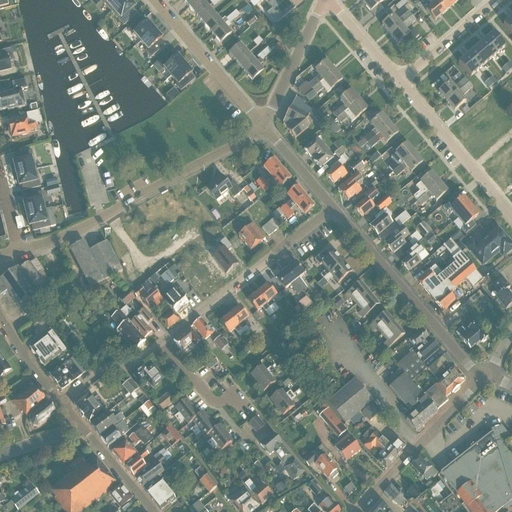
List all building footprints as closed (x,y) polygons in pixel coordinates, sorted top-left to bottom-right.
[(99,0),(111,12),(124,0),(99,0)] [(134,7),(127,0),(124,0),(111,12),(124,26),(137,14),(136,14),(134,16),(130,11),(134,7)] [(181,0),(189,9),(198,0),(181,0)] [(196,18),(208,8),(200,0),(198,0),(189,9),(196,18)] [(264,0),(264,1),(272,10),(266,15),(275,25),(295,8),(287,0),(264,0)] [(366,0),(362,4),(370,13),(381,3),(378,0),(366,0)] [(402,0),(395,7),(398,11),(407,3),(404,0),(402,0)] [(444,13),(454,5),(450,0),(438,0),(435,3),(444,13)] [(435,22),(444,13),(435,3),(425,11),(435,22)] [(204,27),(215,17),(208,8),(196,18),(204,27)] [(239,16),(235,12),(230,16),(234,21),(239,16)] [(389,36),(411,17),(408,12),(397,22),(393,17),(381,27),(389,36)] [(234,21),(230,16),(226,20),(225,21),(227,23),(229,25),(234,21)] [(256,21),(252,16),(244,23),(249,28),(256,21)] [(220,22),(215,17),(204,27),(212,36),(227,23),(225,21),(226,20),(224,19),(220,22)] [(411,17),(389,36),(397,45),(404,40),(408,45),(419,37),(413,30),(408,35),(405,31),(415,21),(411,17)] [(511,17),(511,18),(503,25),(511,36),(511,17)] [(140,43),(154,31),(147,22),(143,26),(139,21),(141,19),(127,31),(132,36),(133,35),(140,43)] [(229,25),(227,23),(212,36),(220,45),(231,35),(227,30),(230,27),(229,25)] [(154,31),(140,43),(147,51),(145,52),(151,58),(164,46),(162,48),(157,43),(161,39),(154,31)] [(493,34),(484,41),(496,55),(505,48),(493,34)] [(251,51),(262,42),(258,39),(248,48),(251,51)] [(484,41),(476,49),(488,63),(496,55),(484,41)] [(286,53),(278,44),(273,48),(281,57),(286,53)] [(236,64),(247,54),(240,45),(228,55),(236,64)] [(0,72),(11,70),(9,62),(14,61),(12,49),(0,51),(0,54),(1,58),(0,58),(0,72)] [(271,53),(267,49),(262,54),(265,57),(271,53)] [(476,49),(467,56),(479,70),(488,63),(476,49)] [(171,77),(184,65),(177,57),(173,60),(169,56),(172,54),(171,54),(157,66),(162,71),(164,69),(171,77)] [(252,59),(247,54),(236,64),(244,73),(259,60),(257,58),(255,56),(252,59)] [(265,57),(262,54),(257,58),(259,60),(260,62),(261,61),(265,57)] [(467,56),(458,64),(470,78),(479,70),(467,56)] [(260,62),(259,60),(244,73),(252,82),(263,72),(259,67),(263,63),(261,61),(260,62)] [(312,90),(334,72),(326,62),(315,72),(319,77),(308,86),(306,84),(303,87),(308,94),(312,91),(312,90)] [(180,92),(194,80),(194,79),(191,81),(188,77),(191,74),(184,65),(171,77),(177,85),(176,87),(180,92)] [(506,66),(501,70),(506,75),(510,71),(506,66)] [(342,81),(334,72),(312,90),(312,91),(316,95),(327,86),(331,91),(342,81)] [(460,77),(456,72),(450,78),(454,82),(460,77)] [(492,77),(488,81),(493,86),(497,82),(492,77)] [(446,102),(468,84),(464,79),(453,88),(450,83),(438,93),(446,102)] [(0,98),(0,109),(0,112),(9,110),(9,111),(25,108),(21,92),(28,90),(26,81),(13,84),(15,94),(5,96),(6,97),(0,98)] [(488,81),(484,85),(488,89),(493,86),(488,81)] [(472,88),(468,84),(446,102),(454,112),(465,102),(461,97),(472,88)] [(174,88),(170,92),(175,98),(179,94),(174,88)] [(332,115),(336,120),(347,111),(359,101),(351,92),(339,101),(343,106),(332,115)] [(285,118),(282,123),(283,126),(287,130),(294,140),(309,127),(305,122),(309,115),(315,123),(319,120),(312,110),(303,105),(305,103),(296,98),(291,108),(290,107),(285,118)] [(347,111),(336,120),(340,124),(348,118),(351,115),(355,120),(366,110),(359,101),(347,111)] [(322,108),(316,113),(322,120),(328,115),(322,108)] [(26,115),(28,121),(26,121),(8,125),(8,127),(7,129),(8,131),(10,132),(10,134),(12,134),(12,137),(21,135),(23,136),(26,136),(26,134),(29,134),(28,132),(36,130),(35,125),(42,124),(40,118),(39,118),(37,112),(26,115)] [(482,146),(495,134),(477,114),(464,126),(482,146)] [(495,114),(486,118),(492,130),(501,126),(495,114)] [(378,135),(389,125),(382,116),(370,125),(374,130),(371,133),(363,139),(367,144),(375,138),(378,135)] [(397,134),(389,125),(378,135),(386,144),(397,134)] [(336,126),(330,130),(334,136),(340,131),(336,126)] [(379,142),(375,138),(367,144),(371,148),(379,142)] [(320,169),(333,158),(317,139),(303,150),(310,158),(311,157),(314,161),(313,162),(320,169)] [(347,152),(342,147),(339,143),(335,146),(338,151),(334,154),(338,160),(347,152)] [(394,163),(388,169),(390,171),(392,173),(414,154),(406,145),(390,159),(394,163)] [(16,175),(36,170),(31,152),(14,156),(14,157),(16,156),(18,162),(13,164),(16,175)] [(414,154),(392,173),(396,178),(407,169),(411,173),(422,164),(414,154)] [(331,171),(325,176),(333,185),(346,176),(340,168),(343,164),(348,161),(344,156),(339,160),(340,161),(336,164),(330,169),(331,171)] [(272,178),(282,169),(273,159),(263,168),(272,178)] [(354,174),(363,166),(359,161),(350,169),(354,174)] [(291,179),(282,169),(272,178),(280,188),(291,179)] [(40,188),(36,170),(16,175),(19,187),(24,185),(25,191),(23,191),(23,192),(40,188)] [(342,185),(337,189),(340,192),(347,202),(354,196),(355,197),(361,192),(356,186),(363,180),(357,173),(343,185),(342,185)] [(109,174),(102,176),(105,188),(112,186),(109,174)] [(413,198),(417,202),(439,183),(431,174),(420,184),(424,189),(413,198)] [(233,199),(241,192),(233,181),(228,185),(220,176),(211,183),(212,184),(206,189),(215,202),(228,192),(233,199)] [(264,193),(270,188),(261,178),(256,183),(264,193)] [(377,185),(373,180),(365,187),(369,192),(377,185)] [(439,183),(417,202),(421,207),(432,198),(435,202),(447,193),(439,183)] [(295,205),(295,206),(306,197),(297,187),(287,196),(291,201),(285,206),(289,211),(295,205)] [(256,199),(246,188),(243,191),(247,195),(245,197),(250,204),(256,199)] [(354,209),(362,218),(373,208),(370,204),(379,196),(373,189),(363,197),(365,199),(354,209)] [(23,204),(26,215),(46,210),(41,193),(24,197),(24,198),(27,197),(28,203),(23,204)] [(139,231),(131,238),(144,255),(168,236),(173,241),(179,236),(175,231),(200,210),(186,193),(178,200),(176,197),(163,208),(160,206),(148,216),(150,218),(137,229),(139,231)] [(314,207),(306,197),(295,206),(304,215),(314,207)] [(380,213),(391,204),(386,198),(375,207),(380,213)] [(453,200),(442,208),(446,213),(450,211),(457,219),(470,208),(463,199),(457,204),(453,200)] [(263,208),(258,202),(250,209),(255,215),(263,208)] [(289,211),(285,206),(279,211),(283,215),(289,211)] [(470,208),(457,219),(464,228),(461,230),(465,235),(475,226),(471,222),(478,216),(470,208)] [(50,228),(46,210),(26,215),(29,227),(34,226),(35,231),(32,232),(50,228)] [(277,221),(283,215),(279,211),(279,210),(272,216),(277,221)] [(387,220),(391,216),(386,210),(374,219),(377,221),(369,227),(377,236),(392,224),(387,220)] [(293,216),(289,211),(283,215),(288,220),(293,216)] [(215,212),(210,216),(216,225),(221,221),(215,212)] [(399,228),(410,219),(405,213),(394,222),(399,228)] [(268,237),(280,227),(273,219),(262,229),(268,237)] [(427,220),(423,223),(427,229),(431,225),(427,220)] [(250,251),(265,240),(253,225),(244,232),(244,231),(243,232),(243,233),(238,237),(250,251)] [(389,237),(392,240),(385,246),(393,255),(405,245),(402,242),(409,236),(401,227),(389,237)] [(431,233),(426,228),(421,232),(425,237),(431,233)] [(511,243),(509,240),(507,242),(497,230),(478,246),(473,240),(464,248),(465,250),(469,254),(471,252),(482,266),(497,253),(502,260),(511,251),(511,243)] [(459,233),(452,239),(457,245),(459,243),(464,239),(459,233)] [(413,247),(421,240),(416,234),(408,241),(413,247)] [(434,238),(430,235),(425,240),(428,243),(434,238)] [(224,248),(212,258),(226,275),(238,266),(227,252),(232,249),(225,240),(220,244),(224,248)] [(90,289),(122,272),(106,243),(89,252),(83,242),(69,249),(90,289)] [(450,242),(442,248),(453,260),(460,254),(450,242)] [(405,255),(408,258),(401,264),(409,273),(420,263),(417,259),(424,252),(418,244),(405,255)] [(325,251),(314,261),(319,267),(321,265),(326,271),(320,276),(323,279),(339,266),(343,262),(335,252),(330,257),(325,251)] [(428,272),(416,282),(442,312),(454,302),(448,295),(450,293),(451,294),(455,291),(454,290),(464,281),(475,272),(460,254),(451,262),(454,265),(442,275),(435,281),(428,272)] [(50,272),(56,268),(50,258),(44,261),(50,272)] [(35,260),(29,265),(39,280),(31,286),(30,286),(38,297),(52,288),(42,273),(43,272),(35,260)] [(323,280),(317,285),(321,289),(327,284),(326,283),(332,278),(337,283),(337,284),(352,272),(343,262),(339,266),(323,279),(323,280)] [(19,270),(31,286),(39,280),(29,265),(28,263),(19,270)] [(301,292),(306,288),(299,279),(304,275),(294,264),(285,271),(301,292)] [(186,270),(182,274),(189,283),(193,279),(204,292),(216,283),(202,266),(190,275),(186,270)] [(435,266),(428,272),(435,281),(442,275),(435,266)] [(38,297),(30,286),(30,287),(17,268),(5,277),(1,272),(0,272),(0,295),(0,296),(7,291),(24,316),(26,315),(30,321),(34,317),(30,312),(36,308),(42,304),(38,298),(38,297)] [(171,270),(160,278),(167,286),(178,278),(171,270)] [(297,295),(301,292),(285,271),(275,279),(285,290),(290,286),(293,290),(297,295)] [(475,272),(464,281),(473,291),(483,282),(475,272)] [(162,284),(158,279),(152,283),(156,289),(162,284)] [(511,305),(511,298),(506,292),(510,289),(502,279),(493,287),(499,294),(495,298),(505,311),(507,310),(509,310),(511,308),(511,306),(511,305)] [(351,299),(356,305),(369,294),(360,283),(344,297),(347,302),(351,299)] [(266,286),(257,293),(266,305),(267,305),(276,297),(266,286)] [(145,292),(140,287),(132,294),(137,299),(145,292)] [(163,301),(167,306),(176,316),(188,305),(182,299),(186,296),(180,289),(177,291),(175,290),(163,301)] [(125,307),(134,299),(128,291),(118,300),(125,307)] [(152,312),(164,303),(153,291),(141,299),(152,312)] [(269,309),(270,309),(267,305),(266,305),(257,293),(248,301),(257,312),(262,309),(269,318),(273,323),(278,319),(274,314),(273,314),(269,309)] [(369,294),(356,305),(361,312),(358,314),(362,319),(379,305),(369,294)] [(312,305),(306,297),(298,304),(304,311),(312,305)] [(344,305),(339,299),(333,304),(338,310),(344,305)] [(464,315),(473,307),(469,301),(459,309),(464,315)] [(274,305),(270,309),(269,309),(273,314),(274,314),(278,310),(274,305)] [(167,330),(179,320),(176,316),(167,306),(161,311),(162,311),(156,316),(167,330)] [(126,307),(119,313),(124,319),(131,313),(126,307)] [(297,307),(293,310),(298,316),(302,313),(297,307)] [(44,319),(36,308),(30,312),(34,317),(30,321),(34,327),(44,319)] [(229,316),(238,327),(248,320),(239,308),(229,316)] [(129,324),(143,340),(151,333),(147,328),(149,326),(147,325),(153,320),(144,309),(138,314),(140,317),(138,318),(137,317),(129,324)] [(145,342),(143,340),(129,324),(127,322),(124,319),(119,313),(111,320),(119,329),(116,331),(134,352),(145,342)] [(376,329),(381,336),(395,324),(386,314),(369,327),(373,332),(376,329)] [(229,335),(238,327),(229,316),(220,323),(229,335)] [(204,341),(213,334),(200,319),(192,326),(204,341)] [(395,324),(381,336),(387,342),(384,345),(387,349),(404,335),(395,324)] [(486,340),(487,338),(475,324),(465,333),(461,329),(459,331),(458,330),(455,333),(456,334),(459,338),(462,342),(469,350),(475,345),(476,346),(479,344),(480,345),(481,343),(483,343),(485,342),(486,340)] [(200,342),(192,332),(189,328),(173,342),(182,352),(191,344),(194,348),(200,342)] [(250,333),(246,328),(242,331),(246,336),(249,341),(253,337),(250,333)] [(241,340),(246,336),(242,331),(237,335),(241,340)] [(411,356),(429,341),(428,340),(421,331),(408,342),(414,348),(409,353),(410,354),(411,356)] [(51,332),(48,335),(30,349),(39,361),(39,363),(41,365),(43,366),(44,367),(61,354),(65,351),(51,332)] [(228,347),(220,338),(213,343),(222,352),(228,347)] [(411,356),(410,354),(396,366),(399,370),(410,383),(427,369),(422,364),(438,351),(430,341),(429,341),(411,356)] [(369,368),(377,364),(371,354),(364,358),(369,368)] [(0,378),(2,377),(4,376),(3,376),(10,371),(0,356),(0,378)] [(218,365),(211,356),(207,359),(209,361),(203,366),(208,373),(218,365)] [(425,394),(433,404),(438,410),(447,402),(445,399),(451,393),(452,394),(453,393),(454,394),(459,390),(458,388),(459,388),(458,387),(463,383),(463,379),(443,356),(442,357),(427,370),(437,382),(440,380),(441,381),(425,394)] [(277,369),(273,371),(276,374),(277,376),(275,377),(281,384),(293,374),(284,363),(277,369)] [(61,391),(81,375),(77,370),(69,376),(62,366),(49,376),(61,391)] [(143,366),(132,375),(139,383),(143,387),(148,383),(153,389),(161,382),(164,379),(153,366),(147,371),(143,366)] [(257,384),(273,371),(271,368),(266,372),(262,367),(251,375),(257,384)] [(399,370),(389,379),(394,384),(389,388),(409,412),(403,417),(406,420),(406,421),(415,432),(437,414),(410,383),(399,370)] [(276,374),(273,371),(257,384),(264,392),(275,383),(271,378),(276,374)] [(138,390),(130,380),(122,387),(130,397),(138,390)] [(291,384),(288,380),(282,385),(285,389),(291,384)] [(358,414),(372,401),(354,380),(327,403),(345,425),(349,421),(358,414)] [(49,400),(48,397),(37,384),(24,395),(23,393),(12,402),(21,414),(22,413),(26,418),(49,400)] [(276,408),(292,395),(290,392),(285,396),(281,391),(270,400),(276,408)] [(175,402),(168,393),(155,403),(162,412),(175,402)] [(89,425),(104,413),(89,395),(74,406),(80,413),(79,414),(83,418),(83,417),(89,425)] [(295,398),(292,395),(276,408),(283,416),(294,407),(290,402),(295,398)] [(176,421),(193,408),(186,400),(175,409),(179,414),(174,418),(176,421)] [(148,412),(153,408),(148,403),(143,407),(148,412)] [(55,414),(48,404),(47,404),(30,418),(29,423),(32,427),(38,428),(55,414)] [(361,414),(369,424),(381,414),(373,404),(361,414)] [(193,408),(176,421),(179,424),(184,420),(188,425),(192,422),(199,416),(193,408)] [(337,439),(347,431),(328,409),(318,418),(337,439)] [(117,425),(124,420),(120,414),(113,420),(108,413),(90,426),(100,438),(117,425)] [(192,422),(196,427),(190,431),(193,434),(209,421),(203,413),(199,416),(192,422)] [(358,414),(349,421),(353,426),(362,418),(358,414)] [(265,426),(257,417),(248,425),(256,434),(265,426)] [(209,421),(193,434),(196,437),(201,433),(205,438),(208,435),(215,429),(209,421)] [(116,427),(100,439),(107,448),(129,432),(127,428),(122,422),(116,427)] [(138,427),(140,430),(134,434),(128,439),(132,443),(129,446),(125,442),(111,453),(123,467),(137,455),(132,449),(141,442),(144,446),(152,440),(145,431),(149,428),(144,422),(138,427)] [(208,435),(212,440),(207,444),(209,447),(226,434),(219,426),(215,429),(208,435)] [(394,438),(398,434),(390,427),(386,431),(394,438)] [(501,428),(490,431),(491,434),(440,474),(469,511),(497,511),(511,501),(511,459),(501,445),(511,436),(509,438),(501,428)] [(170,429),(164,433),(160,436),(170,448),(172,447),(180,441),(170,429)] [(375,433),(368,442),(363,447),(371,453),(375,449),(380,453),(378,456),(381,458),(377,463),(385,470),(397,457),(405,447),(397,440),(390,447),(375,433)] [(232,442),(226,434),(209,447),(212,450),(217,446),(221,451),(232,442)] [(269,456),(273,453),(272,453),(281,445),(282,445),(272,435),(260,445),(269,456)] [(346,462),(360,451),(350,439),(336,450),(346,462)] [(240,441),(235,445),(244,456),(250,451),(240,441)] [(272,453),(273,453),(282,463),(275,469),(278,472),(282,469),(283,470),(288,466),(285,462),(291,457),(281,445),(272,453)] [(318,449),(325,456),(315,465),(323,475),(325,473),(329,477),(332,480),(338,476),(335,472),(337,470),(326,458),(330,455),(322,446),(318,449)] [(147,450),(145,452),(125,468),(133,478),(145,468),(140,462),(148,455),(150,454),(147,450)] [(142,489),(155,479),(163,473),(159,467),(171,458),(166,452),(154,462),(155,462),(134,479),(142,489)] [(318,460),(312,454),(303,462),(309,468),(318,460)] [(63,511),(80,511),(116,485),(94,457),(85,464),(80,458),(71,465),(76,471),(50,491),(56,498),(54,499),(63,511)] [(433,479),(436,475),(437,474),(420,457),(411,467),(422,478),(422,477),(426,481),(431,477),(433,479)] [(288,466),(283,470),(293,482),(304,472),(294,461),(288,466)] [(263,469),(258,463),(253,466),(259,473),(263,469)] [(200,469),(194,473),(199,479),(205,475),(200,469)] [(235,473),(234,471),(228,476),(238,488),(242,484),(243,484),(248,480),(243,473),(239,476),(235,472),(235,473)] [(209,494),(216,488),(206,477),(199,482),(209,494)] [(155,479),(142,489),(146,493),(145,493),(161,511),(170,504),(171,505),(176,501),(164,487),(169,484),(165,478),(158,483),(155,479)] [(261,506),(272,497),(262,485),(256,490),(249,482),(244,486),(261,506)] [(432,496),(430,497),(432,500),(442,492),(441,491),(445,487),(441,482),(436,485),(428,491),(432,496)] [(120,509),(132,498),(120,484),(108,495),(120,509)] [(281,484),(274,488),(278,495),(286,491),(281,484)] [(322,493),(313,484),(307,489),(316,498),(322,493)] [(17,511),(39,495),(31,486),(10,502),(17,511)] [(392,503),(399,495),(391,486),(383,494),(392,503)] [(422,495),(414,486),(406,494),(414,502),(422,495)] [(244,489),(240,492),(228,502),(236,511),(252,511),(259,507),(244,489)] [(441,511),(437,507),(432,500),(430,497),(426,493),(413,503),(412,501),(408,505),(414,511),(441,511)] [(441,511),(463,511),(452,496),(446,500),(437,507),(441,511)] [(338,511),(329,500),(325,503),(319,508),(322,511),(338,511)] [(390,511),(387,509),(377,500),(366,511),(390,511)] [(191,511),(199,511),(204,508),(198,502),(189,510),(191,511)]
